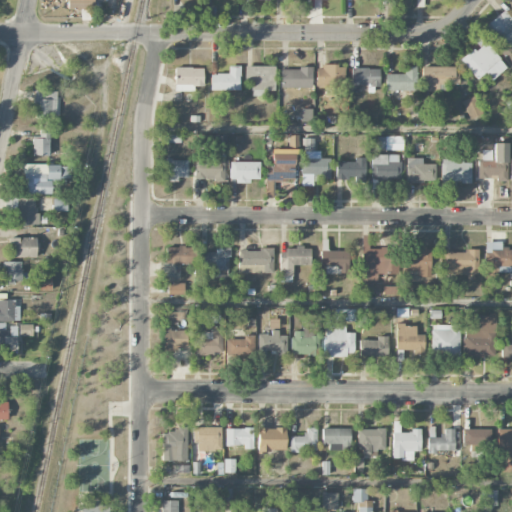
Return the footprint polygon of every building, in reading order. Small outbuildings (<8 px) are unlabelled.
[(93,8),(93,0),(65,0),(66,8),(93,8)] [(488,24),(507,48),(511,43),(511,20),(505,11),(488,24)] [(507,68),(485,41),(461,61),(477,80),(486,72),(492,80),(507,68)] [(240,90),(241,66),(229,66),(228,74),(211,74),(210,90),(240,90)] [(274,90),(274,66),(244,66),(245,82),(252,82),(252,96),(265,96),(265,90),(274,90)] [(315,86),(344,86),(345,66),(316,66),(315,86)] [(385,90),(417,91),(417,66),(404,66),(404,74),(385,74),(385,90)] [(455,84),(455,67),(422,66),(422,91),(439,91),(439,84),(455,84)] [(203,68),(175,67),(174,91),(195,91),(195,86),(203,86),(203,68)] [(312,87),(312,68),(280,68),(280,88),(312,87)] [(360,91),(360,86),(380,86),(380,68),(351,69),(351,91),(360,91)] [(34,118),(56,118),(56,91),(34,91),(34,118)] [(483,114),(474,96),(461,102),(470,120),(483,114)] [(300,122),(312,121),(311,109),(299,109),(300,122)] [(49,156),(49,130),(34,129),(33,155),(49,156)] [(288,152),(298,152),(298,135),(288,135),(288,152)] [(402,150),(403,137),(377,136),(376,149),(402,150)] [(313,138),(303,139),(303,151),(313,151),(313,138)] [(507,180),(507,143),(493,143),(493,150),(482,150),(481,160),(477,160),(477,179),(507,180)] [(295,154),(272,154),(272,166),(265,166),(265,173),(273,173),(273,180),(294,180),(295,154)] [(399,155),(371,154),(371,181),(399,181),(399,155)] [(336,161),(335,180),(365,180),(365,157),(355,157),(355,162),(336,161)] [(300,186),(315,186),(315,178),(329,179),(330,159),(301,158),(300,186)] [(422,158),(405,158),(406,183),(435,182),(434,164),(422,164),(422,158)] [(188,177),(188,160),(165,159),(164,181),(178,182),(178,177),(188,177)] [(224,180),(225,160),(195,159),(195,179),(224,180)] [(470,182),(471,162),(442,160),(441,181),(470,182)] [(260,162),(230,162),(230,182),(251,182),(251,179),(260,179),(260,162)] [(24,195),(52,194),(52,179),(70,179),(69,164),(24,165),(24,195)] [(193,178),(192,194),(205,195),(206,179),(193,178)] [(18,209),(17,225),(38,225),(38,212),(35,212),(35,199),(7,198),(7,209),(18,209)] [(36,257),(36,237),(10,238),(10,257),(36,257)] [(361,283),(377,283),(377,274),(395,274),(395,249),(368,248),(368,238),(362,238),(361,283)] [(485,242),(485,278),(498,279),(498,272),(511,272),(511,248),(501,248),(501,242),(485,242)] [(190,246),(165,247),(165,264),(191,263),(190,246)] [(230,248),(215,248),(215,252),(201,252),(201,269),(210,269),(210,277),(220,277),(220,270),(230,270),(230,248)] [(279,249),(279,283),(292,283),(292,265),(308,265),(308,248),(279,249)] [(238,250),(239,274),(273,273),(272,249),(238,250)] [(402,273),(433,272),(433,249),(421,249),(421,253),(402,254),(402,273)] [(478,250),(465,249),(465,252),(444,252),(443,274),(478,274),(478,250)] [(326,274),(347,273),(346,250),(320,251),(321,267),(325,267),(326,274)] [(21,261),(3,262),(3,281),(22,281),(21,261)] [(51,271),(36,272),(37,291),(51,290),(51,271)] [(184,295),(184,283),(167,283),(167,294),(184,295)] [(0,320),(17,320),(17,300),(0,300),(0,320)] [(354,310),(337,310),(336,321),(354,322),(354,310)] [(463,315),(463,358),(494,358),(494,315),(463,315)] [(5,323),(0,322),(0,350),(17,350),(16,329),(5,330),(5,323)] [(32,325),(19,324),(19,336),(32,336),(32,325)] [(396,350),(414,350),(414,355),(424,355),(424,335),(415,335),(415,325),(396,325),(396,350)] [(459,325),(431,325),(431,355),(459,356),(459,325)] [(354,333),(345,332),(345,326),(324,326),(324,356),(354,356),(354,333)] [(163,351),(178,351),(178,347),(187,347),(187,330),(163,330),(163,351)] [(223,331),(194,331),(193,354),(222,355),(223,331)] [(291,354),(316,355),(316,332),(291,331),(291,354)] [(287,335),(278,335),(278,333),(258,332),(258,356),(265,357),(265,353),(286,353),(287,335)] [(511,334),(502,335),(502,357),(511,357),(511,334)] [(359,340),(359,356),(387,357),(387,337),(377,336),(377,340),(359,340)] [(228,356),(253,355),(252,337),(228,338),(228,356)] [(0,420),(8,420),(7,402),(0,402),(0,420)] [(221,428),(193,427),(193,443),(197,443),(197,450),(221,451),(221,428)] [(225,428),(225,445),(244,446),(244,449),(252,449),(253,429),(225,428)] [(285,428),(277,428),(277,431),(257,432),(257,450),(286,449),(285,428)] [(289,436),(289,451),(315,450),(315,428),(304,428),(305,436),(289,436)] [(350,429),(322,428),(321,448),(349,448),(350,429)] [(162,461),(187,461),(187,429),(162,430),(162,461)] [(357,429),(357,446),(362,446),(362,456),(376,456),(376,450),(385,449),(384,429),(357,429)] [(454,451),(454,429),(442,429),(442,437),(427,437),(427,452),(454,451)] [(462,444),(471,444),(471,448),(490,449),(490,430),(463,429),(462,444)] [(511,429),(498,429),(498,455),(511,454),(511,429)] [(321,509),(337,509),(337,493),(321,493),(321,509)] [(371,511),(371,500),(355,501),(355,502),(356,502),(356,511),(371,511)] [(161,511),(177,511),(178,501),(162,501),(161,511)]
